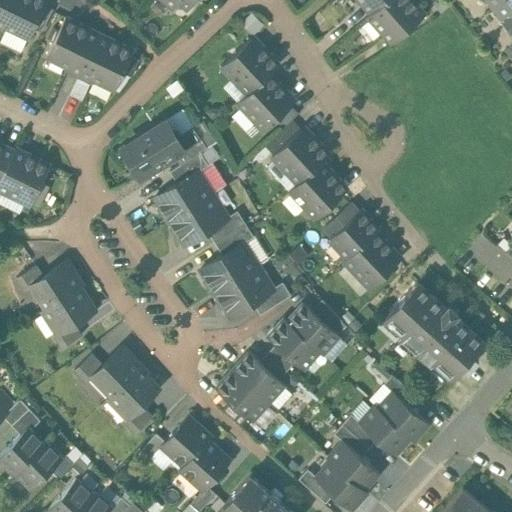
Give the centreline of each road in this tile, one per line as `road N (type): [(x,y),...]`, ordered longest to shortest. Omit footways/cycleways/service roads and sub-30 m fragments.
road 1 (residential): [(271,0),(369,176),(511,331)]
road 2 (residential): [(86,171),(75,227),(177,368),(198,331)]
road 3 (residential): [(231,0),(82,152)]
road 4 (residential): [(198,331),(86,171)]
